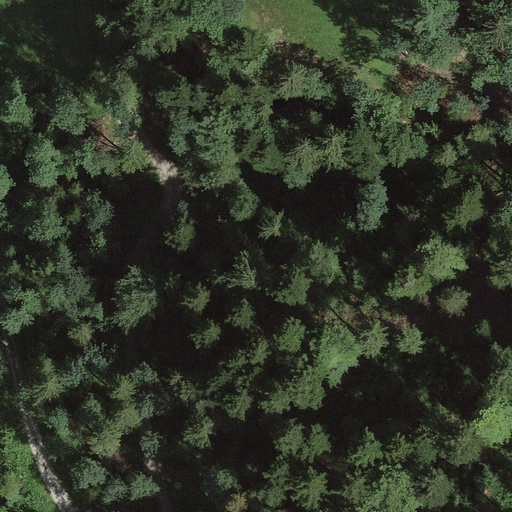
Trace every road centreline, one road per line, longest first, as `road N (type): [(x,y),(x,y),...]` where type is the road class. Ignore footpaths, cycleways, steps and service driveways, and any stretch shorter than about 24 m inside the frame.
road 1 (track): [(168,511),(125,284),(133,253),(172,200),(172,182),(120,113),(107,0)]
road 2 (track): [(74,511),(34,429),(0,305)]
